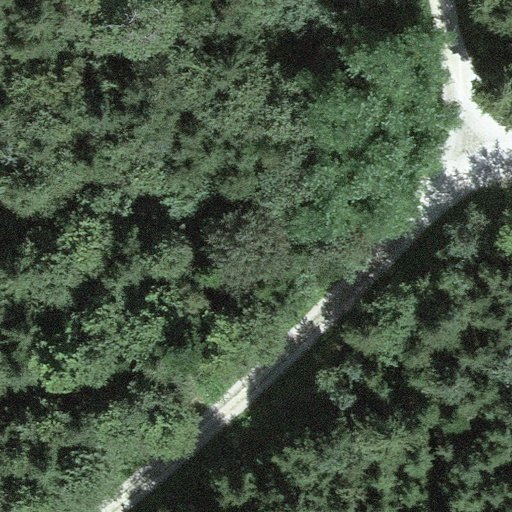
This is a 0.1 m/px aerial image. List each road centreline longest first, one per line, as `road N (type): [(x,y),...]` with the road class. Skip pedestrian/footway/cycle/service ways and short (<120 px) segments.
road 1 (track): [(481,149),(238,416),(109,511)]
road 2 (track): [(429,203),(112,199),(0,219)]
road 3 (track): [(450,0),(457,87),(481,149)]
